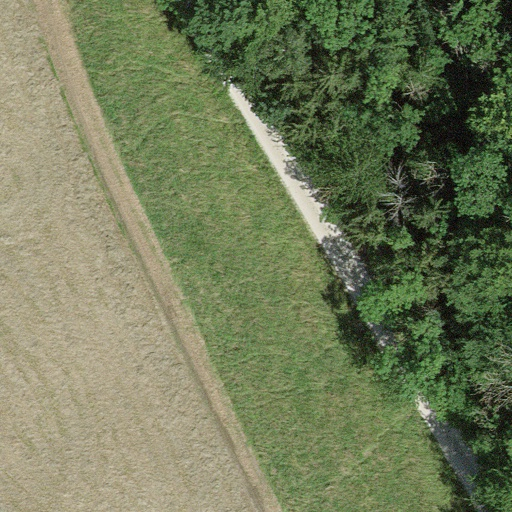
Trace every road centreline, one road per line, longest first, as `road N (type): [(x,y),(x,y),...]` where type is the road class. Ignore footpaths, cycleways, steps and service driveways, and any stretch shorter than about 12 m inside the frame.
road 1 (track): [(187,0),(488,511)]
road 2 (track): [(270,511),(140,250),(45,0)]
